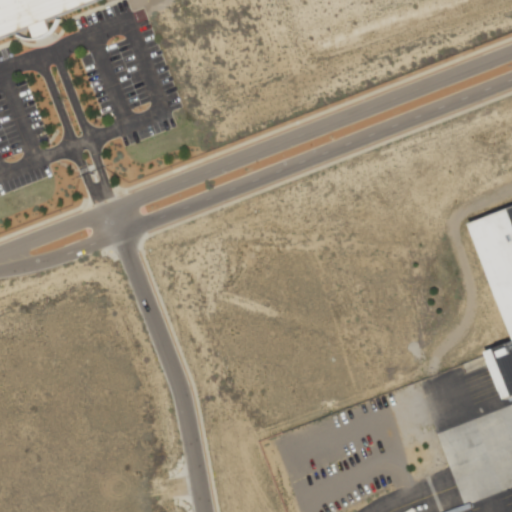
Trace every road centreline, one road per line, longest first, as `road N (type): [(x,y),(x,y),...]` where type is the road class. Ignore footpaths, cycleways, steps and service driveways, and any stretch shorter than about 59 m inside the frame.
road 1 (residential): [(511,45),(0,252)]
road 2 (residential): [(120,234),(511,79)]
road 3 (residential): [(192,511),(166,372),(120,234)]
road 4 (residential): [(0,271),(120,234)]
